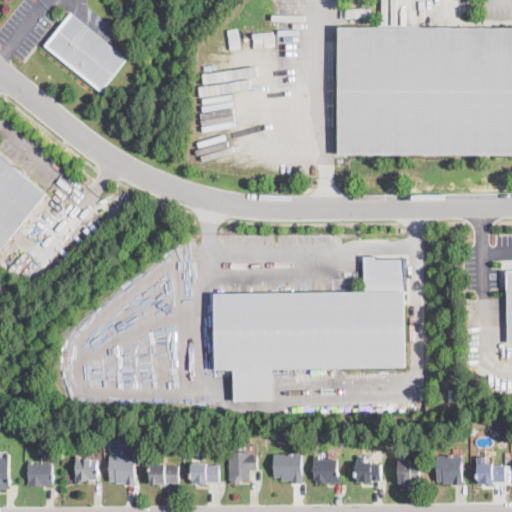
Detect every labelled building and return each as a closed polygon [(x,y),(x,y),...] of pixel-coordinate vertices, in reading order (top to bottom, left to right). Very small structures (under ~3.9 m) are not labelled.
[(128,58),(102,91),(45,46),(58,30),(72,13),(128,58)] [(511,154),(345,154),(339,154),(340,27),(511,27),(511,154)] [(0,154),(47,194),(0,250),(0,154)] [(378,257),(378,259),(403,259),(405,367),(274,369),(234,370),(216,370),(215,293),(364,291),(364,256),(378,257)] [(274,401),(235,401),(234,370),(274,369),(274,401)] [(250,451),(250,455),(258,454),(259,469),(250,470),(251,478),(241,478),(241,482),(230,482),(230,451),(250,451)] [(319,456),(337,457),(337,472),(342,472),(341,481),(317,480),(317,477),(314,477),(315,452),(319,453),(319,456)] [(293,454),(302,453),(302,481),(292,481),(292,477),(282,477),(282,475),(274,475),(274,454),(293,454)] [(81,455),(81,458),(98,458),(98,478),(77,479),(77,456),(81,455)] [(136,481),(111,481),(111,455),(136,455),(136,481)] [(462,455),(462,481),(437,481),(437,455),(462,455)] [(507,465),(507,482),(477,482),(477,456),(487,456),(487,464),(507,465)] [(7,484),(7,487),(0,487),(0,457),(9,457),(10,484),(7,484)] [(420,462),(420,479),(411,479),(411,483),(399,483),(400,457),(412,457),(411,461),(420,462)] [(54,462),(54,484),(28,484),(29,458),(33,458),(33,461),(54,462)] [(207,461),(207,464),(220,463),(220,480),(192,481),(191,461),(207,461)] [(372,461),(372,463),(381,463),(381,481),(356,481),(356,461),(372,461)] [(179,463),(179,480),(167,480),(167,483),(151,483),(151,463),(179,463)]
